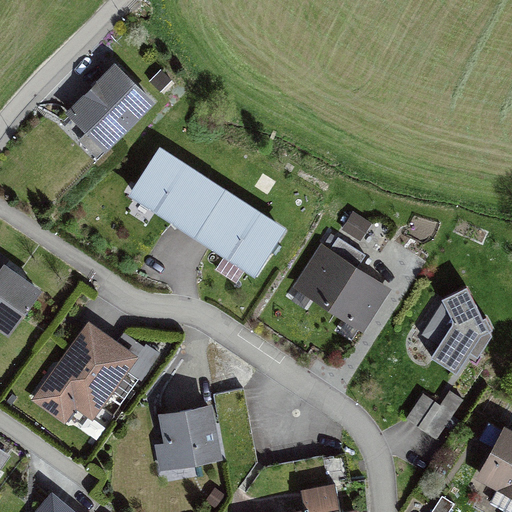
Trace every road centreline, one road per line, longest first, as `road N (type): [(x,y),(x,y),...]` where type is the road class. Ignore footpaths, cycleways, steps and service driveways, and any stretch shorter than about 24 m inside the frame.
road 1 (residential): [(55,250),(129,306),(197,323),(357,420),(382,473),(384,511)]
road 2 (residential): [(0,134),(120,0)]
